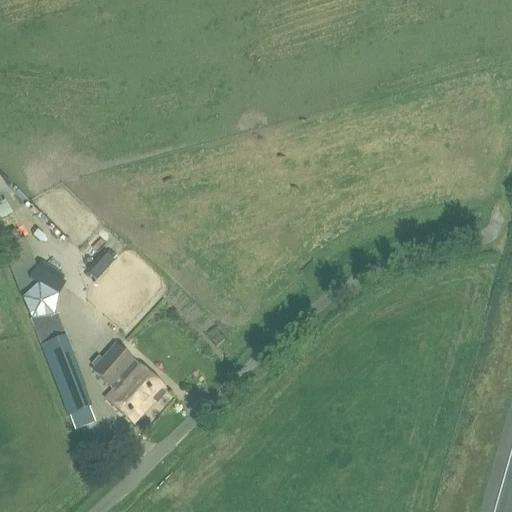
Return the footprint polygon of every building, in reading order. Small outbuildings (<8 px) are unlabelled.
[(0,218),(9,214),(3,204),(2,204),(0,201),(0,218)] [(26,280),(34,267),(24,240),(19,241),(14,230),(0,237),(0,252),(19,296),(28,318),(29,318),(51,316),(55,295),(26,280)] [(103,252),(87,271),(95,279),(112,261),(103,252)] [(26,280),(55,295),(63,282),(59,280),(62,276),(39,263),(37,267),(35,266),(34,267),(26,280)] [(32,326),(36,337),(59,327),(56,317),(55,315),(51,316),(29,318),(32,326)] [(33,338),(64,416),(89,407),(81,386),(83,386),(59,327),(33,338)] [(162,390),(163,389),(136,364),(115,346),(102,360),(97,355),(89,364),(95,369),(93,371),(114,389),(106,398),(132,422),(153,399),(157,402),(165,393),(162,390)]
